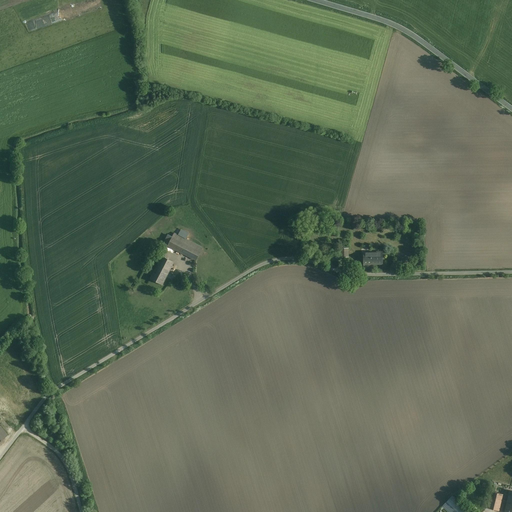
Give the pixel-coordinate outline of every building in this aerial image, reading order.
[(203,248),(174,234),(168,248),(197,262),(203,248)] [(382,265),(382,252),(363,252),(363,270),(374,270),(374,265),(382,265)] [(163,287),(174,263),(161,257),(150,280),(163,287)] [(491,492),(487,508),(499,511),(503,494),(491,492)] [(469,511),(452,496),(443,506),(448,511),(469,511)]
